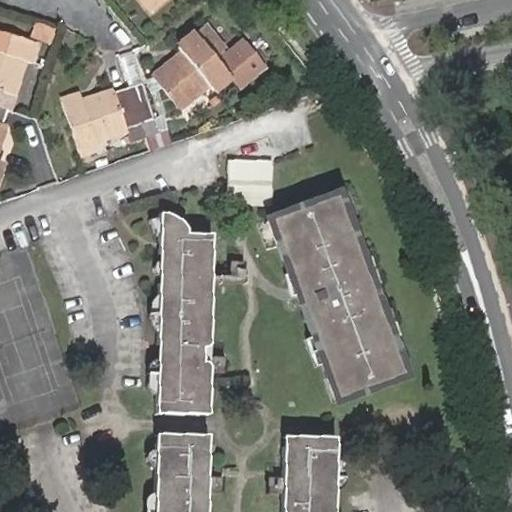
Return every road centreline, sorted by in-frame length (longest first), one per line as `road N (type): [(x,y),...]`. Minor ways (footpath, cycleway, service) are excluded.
road 1 (tertiary): [(511,403),(455,224),(374,73)]
road 2 (residential): [(0,219),(202,151)]
road 3 (residential): [(511,1),(347,33)]
road 4 (residential): [(374,73),(511,44)]
